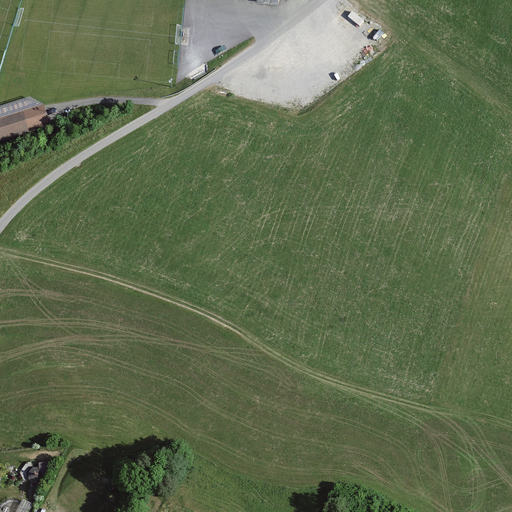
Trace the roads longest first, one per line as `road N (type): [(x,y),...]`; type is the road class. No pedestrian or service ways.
road 1 (track): [(0,249),(194,307),(307,371),(511,427)]
road 2 (residential): [(0,229),(43,186),(321,0)]
